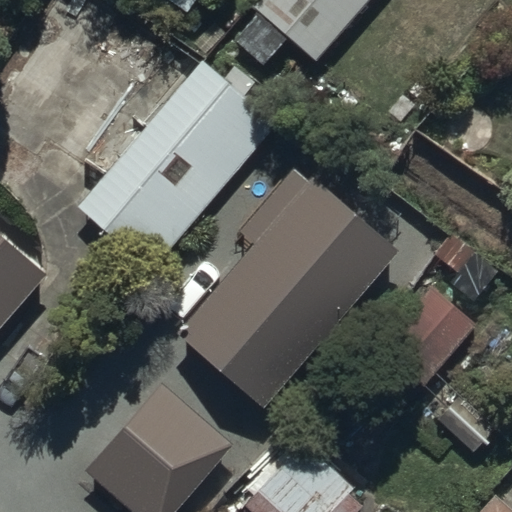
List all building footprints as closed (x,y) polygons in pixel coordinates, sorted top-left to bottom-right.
[(183,43),(108,0),(58,0),(0,99),(0,137),(96,193),(183,43)] [(320,73),(378,0),(271,0),(255,21),(320,73)] [(160,274),(278,132),(206,72),(88,214),(160,274)] [(253,243),(174,334),(263,411),(397,257),(308,179),(305,184),(290,171),(238,230),(253,243)] [(0,319),(41,272),(0,237),(0,319)] [(376,349),(421,389),(475,327),(430,288),(376,349)] [(173,511),(234,443),(162,381),(84,470),(133,511),(173,511)] [(359,397),(332,428),(347,441),(345,443),(365,460),(394,426),(359,397)] [(299,440),(238,500),(249,511),(355,511),(363,505),(299,440)] [(508,511),(494,499),(482,511),(508,511)]
